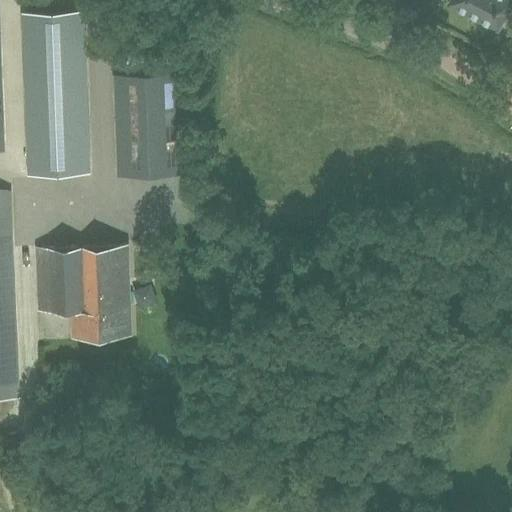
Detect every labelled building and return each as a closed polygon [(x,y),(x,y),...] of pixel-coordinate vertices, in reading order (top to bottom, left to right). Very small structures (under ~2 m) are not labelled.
[(511,0),(450,0),(450,1),(500,28),(511,3),(511,0)] [(83,9),(23,11),(30,172),(90,169),(83,9)] [(113,72),(117,174),(197,171),(193,69),(113,72)] [(11,200),(0,200),(0,397),(19,396),(16,325),(11,200)] [(132,332),(128,243),(37,246),(39,308),(72,308),(73,334),(132,332)] [(206,511),(190,469),(167,479),(180,511),(206,511)] [(294,511),(386,511),(374,475),(291,504),(294,511)]
